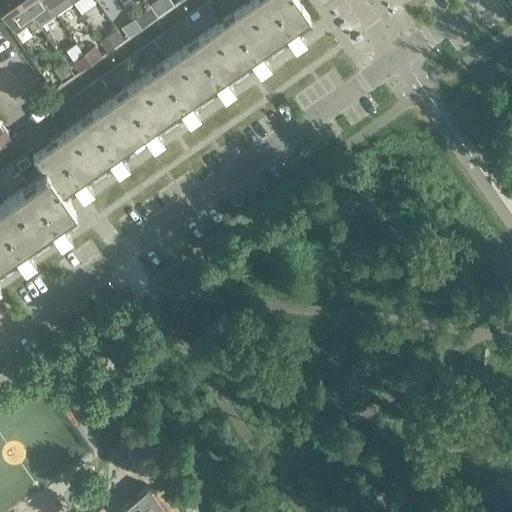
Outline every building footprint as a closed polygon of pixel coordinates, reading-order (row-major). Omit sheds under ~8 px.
[(39,26),(20,0),(0,0),(0,8),(14,29),(25,21),(32,31),(39,26)] [(55,14),(45,0),(20,0),(39,26),(55,14)] [(72,3),(70,0),(45,0),(55,14),(72,3)] [(157,0),(149,6),(157,16),(169,8),(163,0),(157,0)] [(309,17),(296,0),(250,0),(245,4),(273,43),(286,33),(296,48),(305,41),(295,27),(308,18),(309,17)] [(273,43),(245,4),(210,28),(237,67),(250,58),(261,73),(270,66),(260,52),(273,43)] [(237,67),(210,28),(175,53),(202,92),(215,83),(225,98),(235,91),(224,77),(237,67)] [(116,32),(101,42),(107,51),(122,41),(116,31),(116,32)] [(78,72),(90,64),(75,44),(65,51),(72,62),(71,62),(78,72)] [(87,59),(86,60),(90,65),(102,57),(98,51),(87,59)] [(202,92),(175,53),(139,79),(166,117),(180,108),(190,122),(199,116),(189,101),(202,92)] [(166,117),(139,79),(104,103),(131,142),(144,133),(154,148),(163,141),(153,127),(166,117)] [(131,142),(104,103),(68,128),(96,167),(109,158),(119,173),(128,166),(118,152),(131,142)] [(96,167),(68,128),(32,154),(46,174),(64,196),(77,188),(84,198),(93,191),(83,176),(96,167)] [(26,156),(16,162),(21,169),(30,162),(26,156)] [(42,175),(30,183),(11,197),(38,235),(51,226),(61,241),(71,234),(60,220),(66,216),(69,213),(71,212),(72,209),(71,207),(70,205),(71,205),(64,196),(46,174),(44,174),(42,175)] [(38,235),(11,197),(0,204),(0,256),(3,260),(15,252),(26,266),(35,260),(25,245),(38,235)] [(166,511),(149,486),(120,511),(166,511)]
